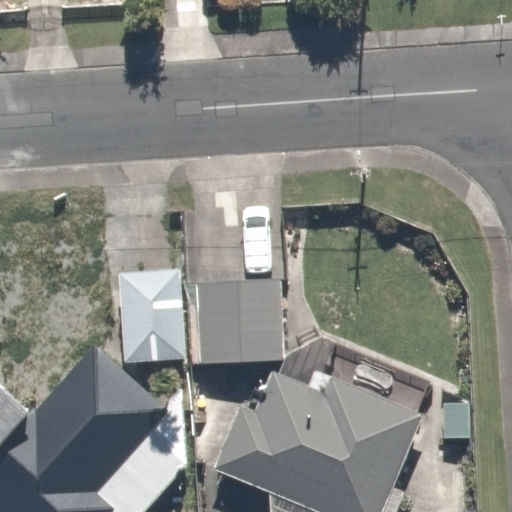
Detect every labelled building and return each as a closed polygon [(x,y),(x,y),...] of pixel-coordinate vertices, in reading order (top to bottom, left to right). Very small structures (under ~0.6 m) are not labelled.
[(193,359),(186,268),(126,273),(132,362),(193,359)] [(291,361),(289,279),(193,285),(197,357),(206,356),(207,365),(291,361)] [(277,511),(404,511),(412,492),(402,487),(433,415),(330,373),(343,342),(329,336),(294,354),(286,374),(279,371),(261,412),(248,407),(221,467),(276,491),(277,511)] [(187,403),(179,413),(104,343),(44,411),(0,372),(0,506),(6,511),(152,511),(195,466),(187,403)] [(478,439),(476,405),(447,405),(447,439),(478,439)]
